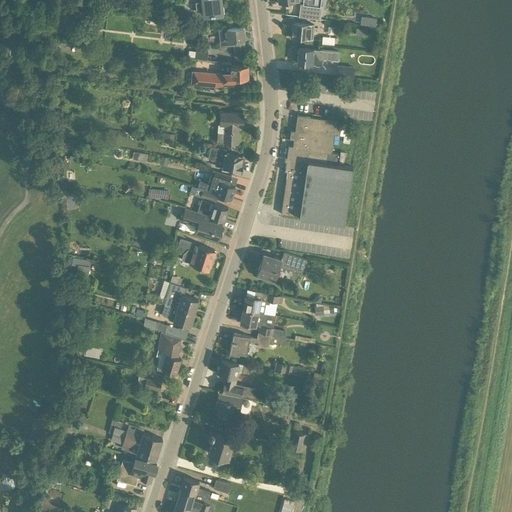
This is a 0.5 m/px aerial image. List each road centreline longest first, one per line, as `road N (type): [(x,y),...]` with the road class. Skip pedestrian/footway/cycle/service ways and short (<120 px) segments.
road 1 (residential): [(148,511),(246,227)]
road 2 (residential): [(266,152),(258,0)]
